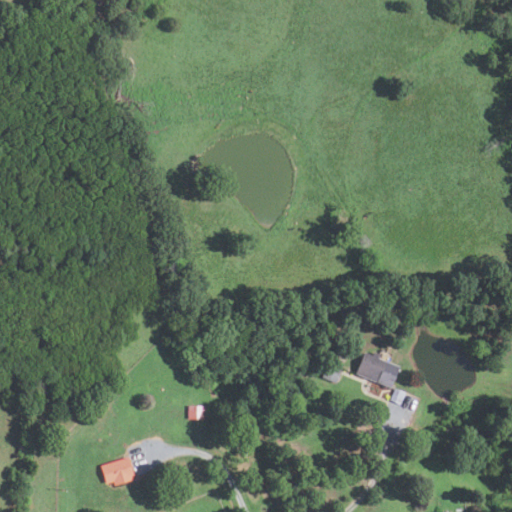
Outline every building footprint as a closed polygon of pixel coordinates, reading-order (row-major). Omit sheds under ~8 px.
[(342,361),(331,357),(335,346),(346,350),(342,361)] [(363,352),(354,374),(389,389),(399,366),(377,357),(378,354),(372,352),(371,355),(363,352)] [(341,370),(334,384),(321,377),(329,363),(341,370)] [(388,399),(393,388),(404,393),(399,404),(388,399)] [(186,418),(187,405),(203,406),(202,419),(186,418)] [(111,482),(104,484),(98,466),(126,457),(132,475),(129,476),(130,480),(112,485),(111,482)]
